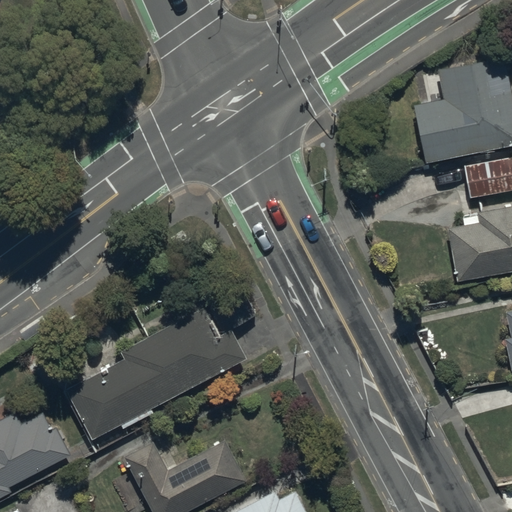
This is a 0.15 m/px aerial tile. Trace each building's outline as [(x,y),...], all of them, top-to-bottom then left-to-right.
[(511,72),(507,48),(441,61),(446,92),(416,98),(427,155),(511,138),(511,72)] [(511,150),(467,157),(472,190),(511,183),(511,150)] [(481,214),(450,220),(458,274),(511,264),(511,199),(479,204),(481,214)] [(248,352),(234,323),(260,310),(242,274),(204,294),(207,300),(121,343),(125,351),(68,382),(92,430),(248,352)] [(0,492),(14,484),(12,480),(73,448),(59,420),(53,423),(45,407),(25,419),(19,406),(0,414),(0,492)] [(153,433),(126,446),(157,511),(173,511),(250,475),(229,432),(168,462),(153,433)] [(332,479),(314,487),(325,511),(341,511),(347,509),(332,479)] [(311,511),(299,484),(283,492),(279,483),(219,511),(311,511)]
